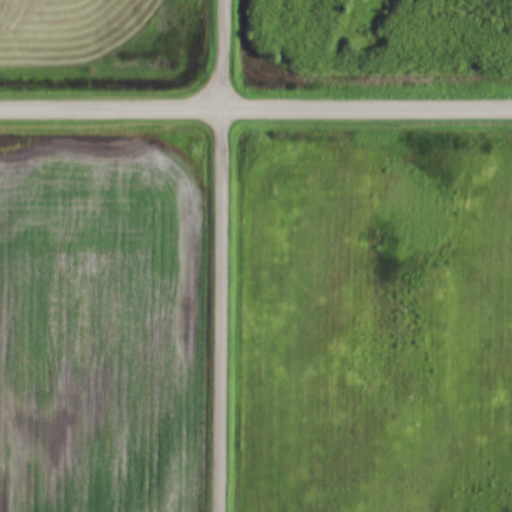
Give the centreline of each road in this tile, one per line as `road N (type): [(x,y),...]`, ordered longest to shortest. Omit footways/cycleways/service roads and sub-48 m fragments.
road 1 (residential): [(224,511),(229,0)]
road 2 (residential): [(0,108),(511,108)]
